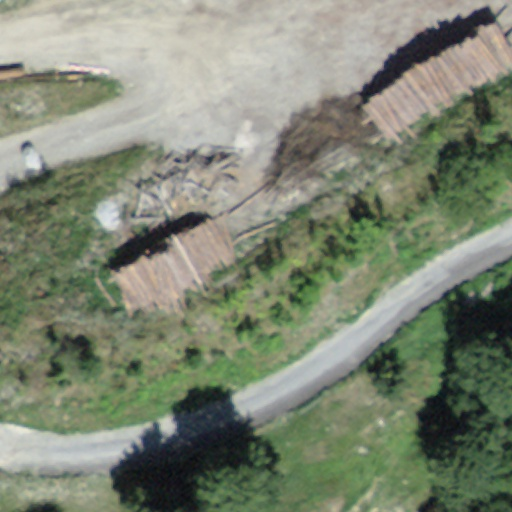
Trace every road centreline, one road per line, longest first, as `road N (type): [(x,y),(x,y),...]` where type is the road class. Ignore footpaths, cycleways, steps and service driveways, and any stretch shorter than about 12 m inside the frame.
road 1 (unclassified): [(511,236),(440,271),(325,365),(262,403),(124,448),(0,445)]
road 2 (track): [(373,0),(0,172)]
road 3 (track): [(0,58),(269,54)]
